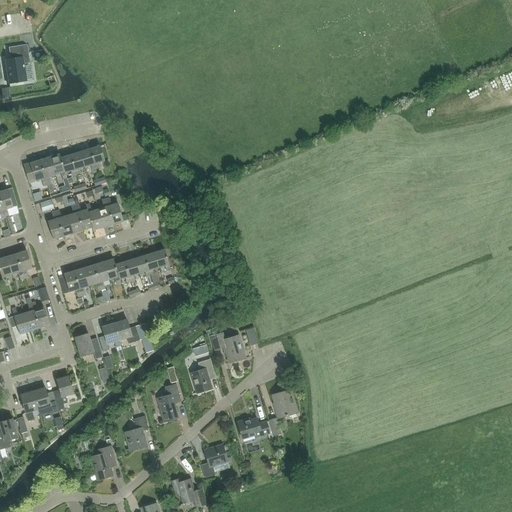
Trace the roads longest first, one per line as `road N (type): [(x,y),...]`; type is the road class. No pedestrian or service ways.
road 1 (residential): [(37,511),(69,495),(105,501),(124,494),(284,351)]
road 2 (residential): [(43,260),(160,224)]
road 3 (residential): [(62,322),(178,286)]
